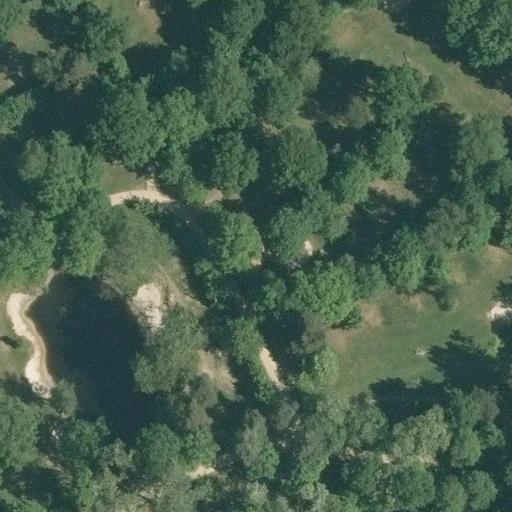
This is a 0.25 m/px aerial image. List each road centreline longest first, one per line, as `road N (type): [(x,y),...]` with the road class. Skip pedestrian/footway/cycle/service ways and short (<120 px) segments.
road 1 (track): [(14,212),(140,191),(177,208),(291,399),(291,420),(16,511)]
road 2 (track): [(291,420),(407,477),(511,421)]
road 3 (track): [(291,399),(347,391),(474,326),(511,327)]
road 4 (track): [(0,296),(64,492),(78,511)]
road 5 (track): [(511,122),(357,0)]
